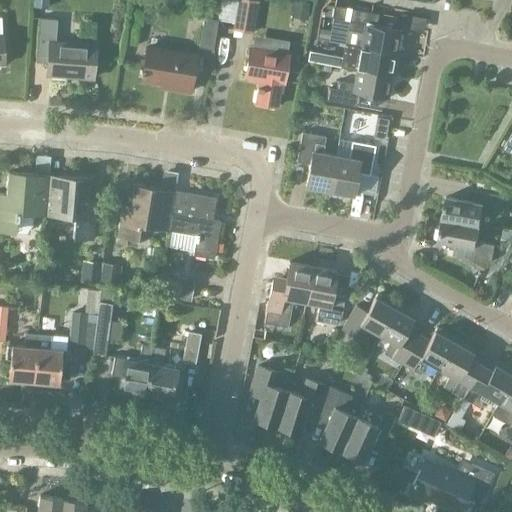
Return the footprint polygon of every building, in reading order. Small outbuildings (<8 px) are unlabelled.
[(252,32),(257,1),(254,0),(237,0),(233,29),(252,32)] [(333,5),(325,4),(322,16),(344,20),(346,7),(333,5)] [(343,43),(345,44),(395,53),(399,30),(370,25),(373,12),(350,8),(346,29),(343,43)] [(54,42),(55,30),(56,30),(56,19),(38,17),(37,28),(38,28),(35,61),(47,62),(46,74),(91,78),(94,45),(54,42)] [(212,49),(217,20),(203,18),(198,47),(212,49)] [(390,75),(395,53),(345,44),(342,57),(308,50),(306,60),(355,69),(356,69),(390,75)] [(171,84),(170,89),(189,92),(195,55),(146,46),(142,67),(140,67),(139,72),(141,72),(140,79),(171,84)] [(282,82),(287,54),(249,47),(244,76),(259,78),(255,103),(276,106),(280,82),(282,82)] [(386,99),(390,75),(356,69),(355,69),(353,83),(337,80),(335,88),(327,87),(325,100),(355,105),(358,93),(386,99)] [(379,133),(381,113),(368,112),(367,133),(379,133)] [(328,190),(335,155),(321,152),(325,136),(301,132),(296,161),(309,164),(305,186),(328,190)] [(511,132),(503,149),(511,154),(511,132)] [(335,155),(328,190),(352,195),(356,172),(369,175),(374,146),(351,141),(348,157),(335,155)] [(45,215),(48,175),(6,171),(5,193),(0,192),(0,230),(24,233),(32,222),(32,214),(45,215)] [(48,175),(45,215),(72,217),(72,223),(73,223),(72,237),(93,239),(96,201),(88,200),(90,178),(48,175)] [(167,230),(173,190),(132,183),(129,205),(121,204),(114,241),(135,245),(137,231),(138,232),(139,225),(167,230)] [(173,190),(167,230),(194,234),(193,241),(195,241),(192,254),(213,258),(219,220),(211,219),(214,197),(173,190)] [(441,219),(478,225),(481,210),(500,213),(503,196),(476,191),(474,202),(446,197),(441,219)] [(475,241),(478,225),(441,219),(437,240),(466,246),(464,257),(491,262),(494,245),(475,241)] [(305,301),(312,266),(288,262),(284,284),(271,281),(263,322),(287,327),(292,299),(305,301)] [(312,266),(305,301),(318,304),(315,320),(336,324),(340,317),(344,295),(331,293),(335,270),(312,266)] [(192,280),(168,276),(165,295),(189,299),(192,280)] [(99,289),(90,351),(104,354),(112,291),(99,289)] [(377,334),(394,303),(376,293),(366,311),(355,305),(341,329),(360,340),(367,328),(377,334)] [(401,364),(415,339),(405,333),(415,315),(394,303),(377,334),(390,341),(383,353),(401,364)] [(83,347),(86,312),(70,311),(67,346),(83,347)] [(438,368),(455,338),(436,327),(425,345),(415,339),(401,364),(420,374),(427,362),(438,368)] [(186,330),(180,361),(194,363),(200,333),(186,330)] [(33,381),(37,333),(23,332),(22,346),(6,344),(5,358),(9,359),(7,378),(33,381)] [(49,334),(37,333),(33,381),(58,383),(59,363),(64,363),(65,349),(48,348),(49,334)] [(475,373),(464,367),(475,349),(455,338),(438,368),(449,375),(442,387),(461,398),(475,373)] [(123,358),(117,389),(143,394),(149,363),(152,346),(141,344),(138,361),(123,358)] [(152,346),(143,394),(170,399),(176,368),(161,365),(164,348),(152,346)] [(498,402),(511,377),(511,370),(496,361),(485,379),(475,373),(461,398),(479,408),(486,396),(497,402),(498,402)] [(275,426),(286,390),(275,386),(279,372),(257,365),(248,393),(259,396),(252,419),(275,426)] [(511,377),(498,402),(497,402),(490,414),(511,426),(511,377)] [(286,390),(275,426),(298,433),(302,421),(313,424),(317,412),(328,385),(303,378),(298,394),(286,390)] [(339,450),(355,416),(344,411),(351,396),(328,385),(317,412),(328,417),(317,441),(339,450)] [(355,416),(339,450),(361,460),(372,437),(383,442),(395,416),(383,411),(376,426),(355,416)] [(481,500),(493,474),(471,464),(465,477),(439,465),(438,467),(423,460),(408,493),(428,502),(430,499),(457,511),(458,511),(467,493),(481,500)] [(59,511),(61,498),(38,495),(36,511),(59,511)] [(82,511),(84,501),(61,498),(59,511),(82,511)]
